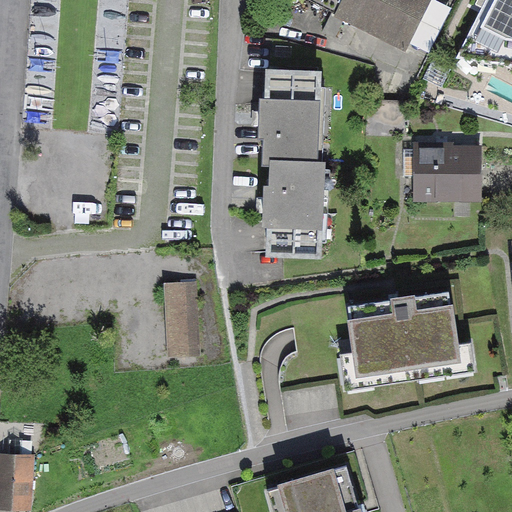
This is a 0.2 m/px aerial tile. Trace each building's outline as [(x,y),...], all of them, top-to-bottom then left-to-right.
[(313,0),(335,11),(324,32),(336,38),(346,17),(407,47),(430,0),(313,0)] [(511,0),(486,0),(459,56),(511,64),(511,0)] [(320,74),(270,72),(269,101),(264,101),(262,136),(267,136),(266,162),(274,162),(316,164),(320,74)] [(479,152),(417,152),(417,200),(478,201),(479,152)] [(316,164),(274,162),(273,188),(268,188),(267,223),(271,223),(270,252),(320,255),(323,164),(316,164)] [(187,284),(167,285),(170,356),(190,355),(187,284)] [(450,291),(350,306),(360,374),(460,359),(450,291)] [(0,508),(31,510),(33,456),(21,455),(22,440),(10,440),(9,455),(0,454),(0,508)] [(361,511),(348,466),(283,484),(291,511),(361,511)]
